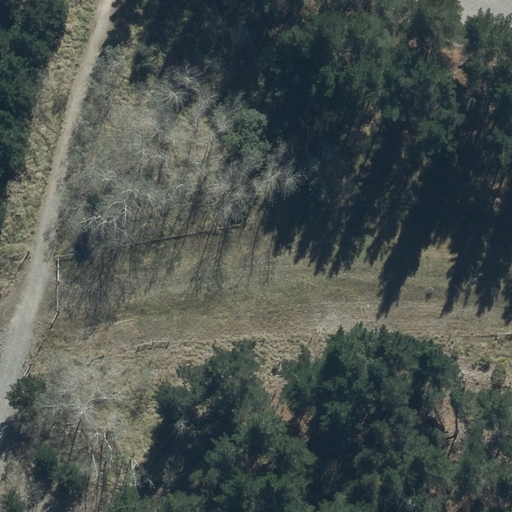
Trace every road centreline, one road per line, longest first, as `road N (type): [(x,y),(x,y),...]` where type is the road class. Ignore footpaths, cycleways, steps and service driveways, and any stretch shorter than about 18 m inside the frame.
road 1 (track): [(57,296),(307,270),(426,271),(511,284)]
road 2 (track): [(0,406),(105,0)]
